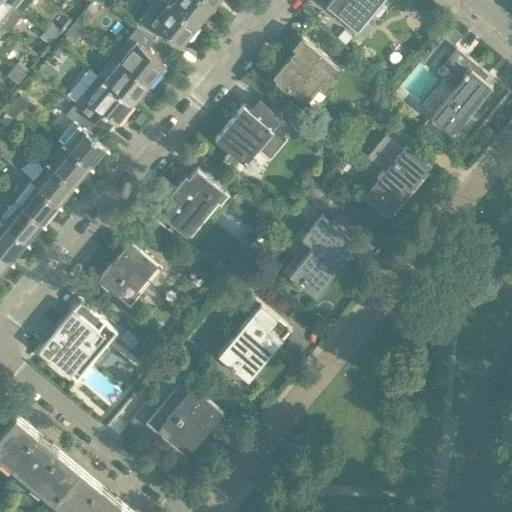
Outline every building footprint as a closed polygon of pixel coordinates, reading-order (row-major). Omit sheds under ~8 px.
[(12,0),(0,0),(0,16),(13,1),(12,0)] [(29,0),(12,0),(13,1),(23,9),(29,0)] [(181,44),(197,24),(169,0),(155,0),(136,23),(137,24),(166,48),(174,38),(181,44)] [(213,5),(206,0),(169,0),(197,24),(213,5)] [(328,0),(327,2),(357,27),(354,31),(362,37),(373,24),(365,18),(379,0),(328,0)] [(84,28),(75,20),(70,26),(79,34),(84,28)] [(51,22),(46,28),(55,36),(60,30),(51,22)] [(451,23),(441,34),(451,42),(460,32),(451,23)] [(159,57),(166,48),(137,24),(114,53),(120,58),(148,82),(165,62),(159,57)] [(55,36),(46,28),(40,35),(50,42),(55,36)] [(345,30),(339,36),(344,41),(350,34),(345,30)] [(318,88),(338,64),(301,33),(292,44),(297,48),(292,54),(290,52),(273,73),(301,96),(312,83),(318,88)] [(432,113),(454,131),(492,84),(484,77),(488,72),(457,46),(437,69),(456,85),(432,113)] [(148,82),(120,58),(114,53),(99,72),(105,77),(133,100),(148,82)] [(46,59),(39,68),(50,77),(57,68),(46,59)] [(19,60),(14,66),(23,74),(28,68),(19,60)] [(23,74),(14,66),(9,73),(18,80),(23,74)] [(133,100),(105,77),(99,72),(75,101),(103,124),(110,115),(116,120),(133,100)] [(21,107),(27,99),(20,93),(14,100),(21,107)] [(13,117),(21,107),(14,100),(5,111),(13,117)] [(293,126),(262,100),(253,110),(244,102),(215,136),(245,161),(258,145),(272,157),(287,139),(285,137),(293,126)] [(110,147),(96,136),(97,135),(95,133),(103,124),(75,101),(65,112),(77,122),(62,141),(93,167),(110,147)] [(422,125),(440,140),(446,133),(428,118),(422,125)] [(366,191),(389,210),(429,162),(406,143),(403,147),(385,132),(367,154),(385,169),(366,191)] [(93,167),(62,141),(46,160),(77,186),(93,167)] [(77,186),(46,160),(31,179),(62,205),(77,186)] [(196,165),(189,174),(186,172),(176,184),(156,207),(187,233),(216,198),(220,202),(229,192),(196,165)] [(62,205),(31,179),(15,198),(46,224),(62,205)] [(46,224),(15,198),(0,215),(0,217),(30,242),(46,224)] [(277,218),(263,207),(254,217),(268,228),(277,218)] [(313,244),(289,272),(304,284),(317,294),(320,290),(359,243),(341,229),(321,212),(302,235),(313,244)] [(152,215),(146,222),(167,238),(172,232),(152,215)] [(30,242),(0,217),(0,249),(14,262),(30,242)] [(166,270),(175,259),(142,232),(134,242),(130,239),(101,274),(130,299),(159,265),(166,270)] [(170,245),(165,251),(175,259),(180,253),(170,245)] [(0,278),(14,262),(0,249),(0,278)] [(249,314),(218,352),(249,378),(292,326),(252,292),(240,307),(249,314)] [(77,377),(117,329),(81,299),(41,347),(50,355),(77,377)] [(41,347),(32,358),(50,373),(55,367),(46,359),(50,355),(41,347)] [(94,372),(87,380),(111,400),(118,392),(94,372)] [(223,408),(183,375),(145,420),(185,454),(223,408)] [(80,464),(16,411),(0,430),(0,453),(53,497),(80,464)] [(137,511),(80,464),(53,497),(70,511),(137,511)]
